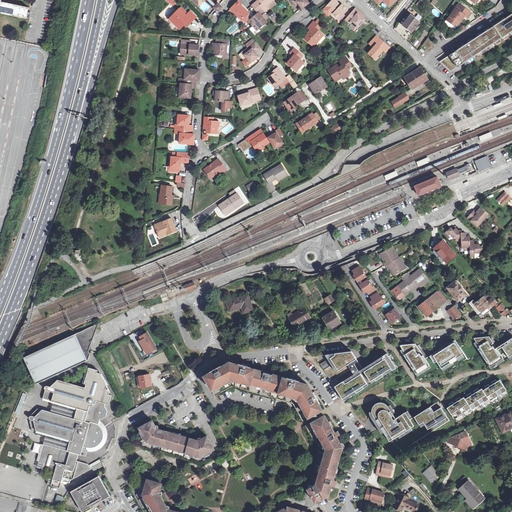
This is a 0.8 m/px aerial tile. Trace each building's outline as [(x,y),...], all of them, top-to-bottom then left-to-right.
[(0,0),(0,12),(26,18),(28,7),(1,2),(1,0),(0,0)] [(231,8),(242,20),(249,13),(240,4),(241,3),(239,0),(231,8)] [(259,0),(260,1),(257,3),(260,6),(265,11),(268,8),(266,6),(273,0),(259,0)] [(295,0),(298,3),(302,8),(309,3),(307,0),(295,0)] [(343,8),(342,6),(334,0),(332,0),(323,10),(329,15),(332,12),(339,18),(348,9),(345,7),(343,8)] [(469,11),(459,4),(447,20),(453,25),(459,24),(465,16),(469,11)] [(260,6),(256,9),(258,11),(254,14),(255,16),(254,17),(252,19),(253,20),(252,23),(252,24),(256,25),(259,28),(267,22),(262,16),(265,13),(265,11),(260,6)] [(181,7),(179,9),(186,16),(188,14),(181,7)] [(360,15),(361,13),(355,8),(346,19),(350,23),(351,22),(357,27),(365,19),(364,18),(360,15)] [(186,16),(179,9),(171,18),(181,28),(185,23),(188,26),(191,22),(189,20),(191,17),(194,20),(196,17),(191,11),(188,14),(186,16)] [(511,31),(511,13),(448,56),(456,68),(511,31)] [(411,15),(403,25),(411,31),(414,28),(416,29),(418,26),(416,25),(419,22),(411,15)] [(317,29),(319,26),(314,21),(309,28),(311,29),(309,32),(310,33),(305,38),(312,44),(315,40),(317,42),(323,34),(319,30),(317,29)] [(230,35),(239,27),(234,23),(226,31),(230,35)] [(250,37),(247,32),(241,36),(244,41),(250,37)] [(380,42),(382,40),(377,36),(370,44),(374,48),(369,53),(376,59),(384,50),(388,45),(384,42),(382,43),(380,42)] [(256,49),(258,51),(261,48),(253,38),(249,41),(252,45),(248,48),(250,50),(245,54),(251,62),(259,56),(256,52),(254,50),(256,49)] [(428,38),(423,45),(429,51),(435,47),(428,38)] [(199,45),(190,45),(182,44),(181,54),(198,55),(199,45)] [(227,44),(216,44),(213,44),(213,48),(215,48),(215,49),(215,54),(223,55),(227,55),(227,54),(227,44)] [(288,63),(297,71),(304,62),(300,59),(303,56),(295,48),(290,53),(294,56),(288,63)] [(456,68),(448,56),(440,62),(451,72),(456,68)] [(337,68),(335,65),(331,68),(333,71),(330,73),(336,81),(342,77),(343,79),(349,75),(348,73),(345,69),(347,68),(351,65),(347,58),(340,63),(342,65),(339,67),(337,68)] [(276,73),(272,75),(268,78),(274,86),(278,83),(279,84),(280,84),(283,88),(289,83),(286,78),(278,68),(274,71),(276,73)] [(427,79),(420,68),(405,77),(412,89),(427,79)] [(199,80),(200,70),(186,69),(185,79),(179,78),(179,83),(196,84),(196,80),(199,80)] [(290,75),(286,78),(289,83),(294,89),(298,86),(290,75)] [(326,85),(321,77),(309,84),(316,94),(320,91),(319,90),(326,85)] [(360,87),(366,82),(363,78),(356,83),(360,87)] [(196,84),(179,83),(178,87),(180,87),(180,97),(191,98),(192,88),(195,88),(196,84)] [(249,93),(245,94),(239,96),(242,105),(258,100),(254,89),(249,91),(249,93)] [(301,90),(297,93),(303,101),(306,98),(301,90)] [(216,95),(215,101),(223,101),(223,106),(223,107),(223,111),(227,111),(228,108),(232,108),(233,102),(229,101),(230,92),(216,91),(216,92),(216,95)] [(297,93),(284,102),(290,110),(293,108),(295,108),(295,106),(303,101),(297,93)] [(407,97),(405,93),(399,97),(392,102),(395,107),(402,103),(402,102),(405,100),(404,99),(407,97)] [(175,129),(192,130),(193,125),(189,125),(190,115),(178,114),(178,124),(175,124),(175,129)] [(312,114),(297,124),(300,129),(303,127),(305,130),(309,127),(309,126),(313,124),(313,125),(318,122),(317,121),(313,115),(312,114)] [(205,117),(205,121),(207,121),(207,129),(207,132),(216,133),(216,128),(218,128),(219,122),(213,121),(213,117),(205,117)] [(341,129),(338,124),(331,129),(334,134),(341,129)] [(284,135),(280,128),(275,130),(277,133),(269,137),(275,148),(283,143),(280,137),(284,135)] [(192,130),(175,129),(175,133),(180,133),(179,143),(193,144),(194,134),(192,134),(192,130)] [(270,142),(261,129),(247,139),(250,143),(251,142),(253,145),(257,151),(263,146),(270,142)] [(493,136),(491,132),(479,137),(481,141),(493,136)] [(243,152),(253,145),(251,142),(250,143),(247,139),(238,144),(243,152)] [(172,167),(179,167),(180,167),(181,161),(184,162),(189,163),(189,153),(178,152),(178,157),(173,157),(171,157),(171,167),(172,167)] [(475,161),(480,173),(492,168),(488,156),(475,161)] [(428,158),(416,162),(418,167),(430,162),(428,158)] [(211,178),(218,173),(222,170),(223,172),(227,169),(219,159),(205,169),(211,178)] [(274,175),(276,178),(278,181),(288,175),(282,164),(264,175),(268,183),(273,180),(271,177),(274,175)] [(456,169),(458,174),(460,173),(467,170),(465,165),(458,168),(456,169)] [(446,173),(449,179),(459,175),(458,174),(456,169),(446,173)] [(396,171),(384,177),(385,181),(398,176),(396,171)] [(416,180),(418,185),(427,181),(433,178),(432,174),(416,180)] [(428,181),(415,186),(419,195),(431,190),(436,188),(441,186),(437,177),(428,181)] [(161,185),(160,194),(162,194),(161,203),(172,205),(173,195),(172,195),(173,186),(161,185)] [(220,205),(225,211),(227,209),(230,212),(234,209),(234,208),(235,207),(236,208),(244,203),(237,193),(234,189),(229,193),(232,197),(220,205)] [(503,199),(508,195),(505,192),(497,200),(504,206),(507,203),(503,199)] [(507,203),(511,198),(508,195),(503,199),(507,203)] [(488,215),(480,208),(477,212),(478,213),(476,215),(473,212),(468,218),(478,226),(488,215)] [(155,225),(159,235),(167,232),(168,234),(176,231),(171,219),(155,225)] [(491,231),(495,235),(500,230),(496,226),(491,231)] [(448,238),(450,237),(449,235),(451,233),(455,238),(457,238),(457,240),(462,240),(461,233),(461,231),(458,231),(456,229),(454,231),(451,228),(445,234),(448,238)] [(466,233),(461,233),(462,240),(462,247),(465,247),(465,250),(470,250),(470,240),(470,236),(466,237),(466,233)] [(474,240),(470,240),(470,250),(471,255),(475,255),(475,253),(478,253),(482,248),(478,244),(474,244),(474,240)] [(443,241),(432,250),(441,262),(444,264),(447,263),(446,262),(455,254),(443,241)] [(380,254),(384,261),(383,262),(385,266),(386,265),(399,258),(392,247),(380,254)] [(400,257),(399,258),(386,265),(388,268),(390,267),(392,272),(394,275),(406,268),(400,257)] [(421,267),(425,271),(430,266),(427,262),(421,267)] [(366,277),(359,266),(352,271),(354,274),(353,275),(358,282),(366,277)] [(405,281),(393,290),(399,298),(411,289),(412,291),(418,286),(417,285),(427,277),(420,269),(410,277),(407,273),(402,276),(405,281)] [(419,288),(429,280),(427,277),(417,285),(418,286),(419,288)] [(367,280),(359,285),(364,292),(367,291),(369,294),(375,290),(373,286),(372,287),(367,280)] [(467,294),(456,280),(447,287),(458,301),(467,294)] [(195,287),(194,282),(184,286),(186,291),(195,287)] [(384,303),(377,292),(370,297),(372,300),(370,301),(375,309),(384,303)] [(437,293),(419,306),(424,313),(430,308),(433,311),(444,302),(437,293)] [(225,300),(229,316),(253,310),(249,294),(225,300)] [(331,295),(325,298),(328,304),(334,301),(331,295)] [(476,303),(474,300),(470,303),(481,317),(484,314),(482,313),(495,303),(496,302),(496,301),(493,297),(487,302),(483,296),(476,303)] [(498,308),(503,304),(499,298),(496,301),(496,302),(495,303),(498,308)] [(392,304),(383,310),(392,323),(401,317),(395,308),(392,304)] [(509,311),(503,304),(498,308),(504,315),(509,311)] [(461,314),(454,306),(448,311),(455,319),(461,314)] [(294,328),(312,318),(305,307),(293,314),(291,312),(287,314),(294,328)] [(332,312),(323,317),(330,329),(340,322),(335,314),(334,315),(332,312)] [(96,324),(24,357),(33,376),(36,383),(87,359),(89,354),(87,348),(90,346),(88,343),(92,341),(90,337),(93,335),(92,332),(96,330),(97,325),(96,324)] [(157,348),(150,336),(143,340),(140,341),(147,353),(157,348)] [(415,343),(400,345),(406,353),(404,355),(420,380),(440,367),(444,373),(467,359),(468,360),(480,352),(490,367),(503,358),(504,360),(511,355),(511,337),(501,345),(502,347),(498,350),(497,348),(489,336),(474,338),(460,348),(455,340),(448,344),(449,345),(446,347),(445,346),(425,359),(415,343)] [(351,351),(322,355),(326,360),(320,364),(344,401),(398,366),(393,359),(394,358),(391,354),(389,356),(387,353),(363,368),(351,351)] [(503,358),(490,367),(491,369),(504,360),(503,358)] [(233,386),(252,392),(258,371),(247,368),(247,367),(240,365),(238,364),(238,366),(229,363),(220,368),(219,367),(212,370),(213,372),(204,377),(215,396),(233,386)] [(98,370),(89,367),(83,387),(58,380),(50,387),(47,386),(46,390),(45,389),(43,398),(77,407),(76,410),(74,418),(51,412),(42,409),(40,412),(37,409),(32,414),(32,415),(31,415),(30,416),(29,418),(30,419),(31,420),(31,421),(30,421),(32,428),(36,427),(36,430),(70,440),(69,443),(67,451),(43,444),(39,461),(45,462),(42,471),(54,474),(53,479),(51,485),(60,487),(63,477),(71,479),(91,468),(88,464),(77,460),(78,453),(84,455),(86,451),(87,447),(90,447),(91,447),(93,447),(96,446),(98,444),(100,442),(102,439),(103,435),(103,431),(101,428),(100,426),(98,424),(99,420),(100,418),(101,419),(106,416),(108,411),(105,406),(106,403),(109,404),(112,395),(105,393),(107,385),(105,382),(100,373),(97,372),(98,370)] [(292,403),(303,421),(322,410),(316,401),(318,400),(315,395),(313,392),(312,392),(308,386),(299,383),(299,381),(295,380),(291,379),(290,381),(264,373),(264,375),(261,374),(261,372),(258,371),(252,392),(292,403)] [(151,385),(150,374),(139,376),(141,387),(151,385)] [(450,406),(447,407),(454,418),(461,414),(464,412),(471,408),(472,410),(479,405),(481,403),(489,399),(490,401),(497,396),(499,395),(507,390),(500,379),(497,381),(496,379),(491,382),(493,384),(496,390),(494,391),(490,385),(489,383),(485,386),(486,388),(483,390),(482,388),(479,390),(478,388),(474,390),(475,392),(479,398),(476,400),(472,394),(471,392),(467,395),(468,397),(465,399),(464,397),(461,399),(460,397),(456,399),(457,401),(460,407),(458,409),(454,403),(453,401),(449,404),(450,406)] [(373,406),(371,411),(376,414),(375,417),(384,432),(389,441),(398,436),(411,427),(414,425),(409,418),(405,412),(395,418),(392,413),(388,406),(386,404),(380,402),(376,404),(373,406)] [(438,402),(414,417),(419,424),(423,422),(425,424),(428,429),(432,426),(445,418),(447,417),(441,408),(438,402)] [(74,418),(76,410),(53,404),(51,412),(74,418)] [(376,414),(371,411),(369,412),(370,415),(377,427),(381,433),(384,432),(375,417),(376,414)] [(511,411),(496,419),(503,432),(510,429),(509,427),(511,425),(511,411)] [(328,422),(324,415),(305,426),(319,450),(310,481),(306,483),(310,491),(314,498),(316,502),(330,494),(331,489),(332,484),(334,484),(336,484),(336,483),(336,481),(333,480),(335,475),(336,471),(335,471),(336,467),(341,448),(342,446),(340,443),(336,435),(339,434),(338,432),(338,430),(334,432),(332,427),(330,424),(329,425),(328,422)] [(445,418),(432,426),(434,428),(446,421),(445,418)] [(87,447),(86,451),(90,451),(94,451),(99,448),(104,445),(106,440),(107,435),(107,431),(105,426),(103,423),(99,420),(98,424),(100,426),(101,428),(103,431),(103,435),(102,439),(100,442),(98,444),(96,446),(93,447),(91,447),(90,447),(87,447)] [(214,449),(206,435),(202,438),(201,437),(199,437),(198,438),(197,440),(181,435),(180,434),(179,433),(178,433),(177,434),(173,433),(160,429),(159,430),(157,428),(158,427),(157,425),(156,425),(155,425),(152,420),(139,427),(140,431),(141,431),(143,434),(146,441),(154,443),(154,442),(158,444),(166,447),(166,446),(169,447),(169,448),(177,450),(177,449),(181,450),(181,451),(189,453),(190,453),(193,453),(193,454),(200,456),(207,453),(206,452),(211,449),(211,450),(214,449)] [(411,427),(398,436),(399,438),(412,430),(411,427)] [(457,435),(454,445),(467,450),(469,447),(472,445),(466,431),(457,435)] [(454,445),(457,435),(448,438),(447,442),(454,445)] [(67,451),(69,443),(46,436),(43,444),(67,451)] [(18,446),(9,444),(4,464),(14,467),(18,446)] [(437,459),(444,453),(437,445),(430,451),(437,459)] [(393,465),(379,462),(376,474),(381,475),(381,473),(390,475),(393,465)] [(433,466),(428,470),(433,476),(429,480),(431,482),(440,475),(433,466)] [(428,470),(424,473),(429,480),(433,476),(428,470)] [(109,495),(98,476),(71,491),(82,511),(87,508),(99,501),(109,495)] [(460,489),(469,481),(465,476),(456,484),(460,489)] [(177,511),(178,511),(169,509),(169,508),(169,506),(168,505),(167,506),(161,495),(162,494),(162,493),(161,491),(160,491),(161,483),(147,478),(143,493),(146,499),(147,499),(149,503),(148,503),(152,511),(153,510),(154,511),(177,511)] [(483,496),(469,481),(460,489),(468,498),(466,500),(473,508),(479,503),(478,501),(483,496)] [(384,492),(368,488),(365,499),(370,500),(369,501),(375,503),(376,499),(382,501),(384,492)] [(408,497),(401,494),(395,506),(402,509),(404,505),(415,511),(418,504),(408,499),(408,497)] [(62,504),(64,497),(57,495),(55,502),(62,504)] [(0,511),(16,511),(19,502),(6,499),(7,498),(0,496),(0,511)]
